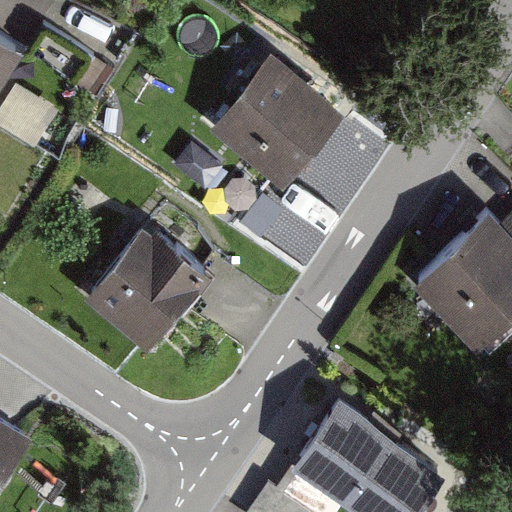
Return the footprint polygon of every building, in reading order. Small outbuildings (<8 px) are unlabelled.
[(0,99),(32,43),(0,25),(0,99)] [(261,55),(211,129),(287,181),(337,107),(261,55)] [(423,277),(485,344),(511,319),(511,218),(500,206),(423,277)] [(133,222),(79,296),(150,347),(204,273),(133,222)] [(465,511),(483,483),(342,398),(301,467),(374,511),(465,511)] [(0,499),(39,430),(0,409),(0,499)]
